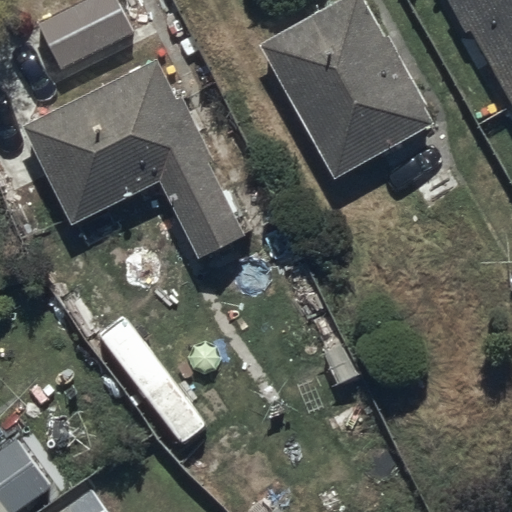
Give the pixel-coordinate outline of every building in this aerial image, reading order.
[(64,74),(133,35),(115,0),(87,0),(38,28),(64,74)] [(437,131),(366,0),(351,0),(256,55),(330,190),(437,131)] [(511,0),(455,0),(511,106),(511,0)] [(157,70),(27,132),(77,236),(167,193),(202,266),(249,244),(216,174),(220,172),(186,100),(174,106),(157,70)] [(22,436),(0,451),(0,511),(19,511),(57,484),(22,436)] [(103,511),(88,493),(63,511),(103,511)]
